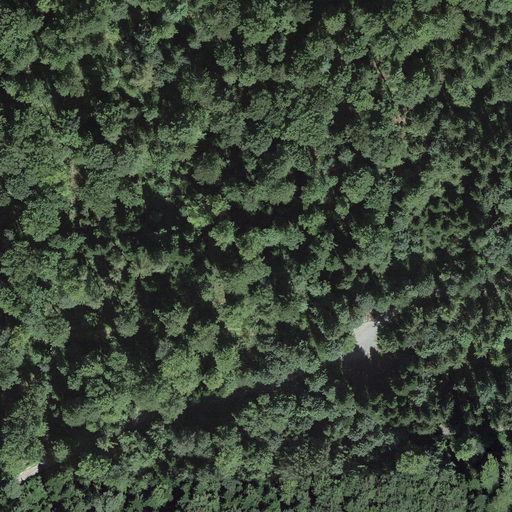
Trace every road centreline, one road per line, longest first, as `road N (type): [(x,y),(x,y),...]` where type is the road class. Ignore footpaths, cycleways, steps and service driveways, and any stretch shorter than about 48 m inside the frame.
road 1 (track): [(511,276),(396,309),(312,365),(147,416),(0,493)]
road 2 (track): [(511,55),(473,81),(433,90),(336,86),(249,67),(134,0)]
road 3 (track): [(511,427),(438,429),(321,392),(265,385)]
road 4 (track): [(143,4),(41,108),(0,115)]
